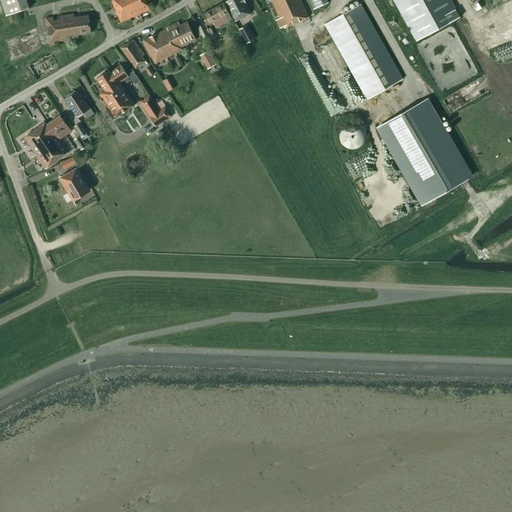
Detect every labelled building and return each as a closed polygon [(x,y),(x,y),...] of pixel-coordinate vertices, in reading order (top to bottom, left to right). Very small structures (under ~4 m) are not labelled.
[(0,0),(6,16),(29,9),(26,0),(0,0)] [(111,0),(121,22),(150,10),(146,1),(148,0),(111,0)] [(244,0),(227,0),(228,1),(225,3),(235,22),(251,14),(244,0)] [(269,0),(270,1),(271,0),(280,19),(276,20),(280,28),(284,27),(285,28),(308,17),(300,0),(269,0)] [(327,0),(308,0),(313,10),(328,3),(327,0)] [(450,0),(393,0),(416,41),(460,18),(450,0)] [(232,20),(223,3),(202,15),(207,24),(212,22),(216,29),(232,20)] [(402,80),(360,5),(325,24),(367,99),(402,80)] [(91,33),(88,16),(76,18),(75,15),(47,19),(52,47),(56,46),(56,42),(65,40),(65,42),(70,41),(70,40),(79,38),(79,35),(91,33)] [(166,29),(143,40),(155,63),(182,50),(182,48),(196,41),(187,22),(177,27),(176,23),(166,28),(166,29)] [(197,28),(201,36),(203,38),(208,36),(210,38),(214,36),(210,28),(206,30),(204,25),(197,28)] [(246,26),(240,29),(245,40),(252,37),(246,26)] [(133,40),(120,48),(135,71),(146,64),(142,59),(144,57),(133,40)] [(217,64),(209,50),(200,56),(207,69),(217,64)] [(59,69),(50,54),(45,57),(45,56),(29,65),(37,80),(59,69)] [(107,106),(115,118),(135,105),(128,94),(127,95),(124,90),(125,90),(120,82),(129,77),(121,65),(111,72),(109,70),(97,79),(105,91),(99,95),(102,98),(103,97),(108,106),(107,106)] [(149,67),(145,70),(150,77),(154,74),(149,67)] [(168,76),(163,79),(168,90),(173,87),(168,76)] [(90,109),(78,91),(72,95),(71,94),(66,97),(67,98),(65,99),(77,117),(86,112),(89,117),(94,114),(90,108),(90,109)] [(159,110),(155,104),(149,95),(139,102),(155,127),(172,116),(165,106),(159,110)] [(427,100),(378,128),(422,204),(471,176),(427,100)] [(59,141),(60,140),(72,132),(60,116),(48,124),(59,141)] [(338,134),(338,136),(338,138),(338,140),(339,142),(340,144),(341,146),(343,147),(344,148),(346,149),(348,150),(350,151),(352,151),(354,151),(356,150),(358,149),(360,148),(362,147),(363,146),(365,144),(366,142),(366,140),(367,138),(367,136),(367,134),(366,132),(366,130),(365,128),(363,126),(362,125),(360,124),(358,123),(356,122),(354,121),(352,121),(350,121),(348,122),(346,123),(344,124),(343,125),(341,126),(340,128),(339,130),(338,132),(338,134)] [(48,124),(46,122),(24,137),(46,169),(69,153),(60,140),(59,141),(48,124)] [(87,134),(80,123),(74,127),(81,138),(87,134)] [(86,146),(80,137),(74,141),(81,150),(86,146)] [(157,141),(161,149),(165,147),(160,139),(157,141)] [(72,157),(61,162),(64,169),(75,164),(72,157)] [(89,191),(77,169),(59,179),(72,201),(89,191)]
